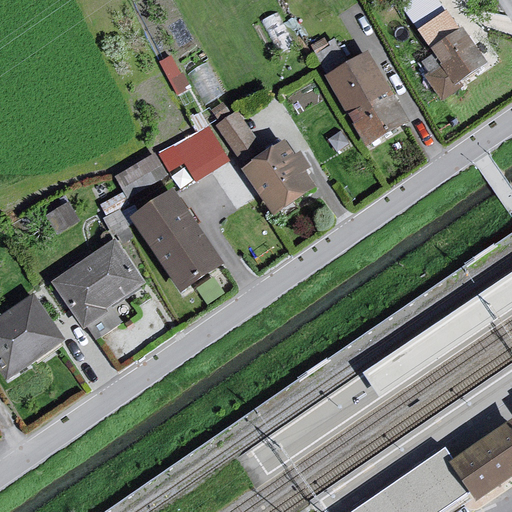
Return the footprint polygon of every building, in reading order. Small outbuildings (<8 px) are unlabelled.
[(452,16),(420,38),(436,61),(423,70),(443,103),(492,66),(452,16)] [(329,81),(374,151),(416,128),(372,61),(329,81)] [(218,120),(243,163),(267,149),(242,106),(218,120)] [(209,120),(174,142),(198,179),(232,157),(209,120)] [(293,143),(245,173),(280,218),(322,193),(293,143)] [(157,150),(116,172),(128,194),(169,172),(157,150)] [(177,193),(132,221),(181,298),(226,269),(177,193)] [(117,241),(55,283),(85,328),(148,287),(117,241)] [(37,296),(0,319),(0,377),(4,383),(67,343),(37,296)] [(484,496),(511,475),(511,432),(463,466),(480,490),(484,496)] [(359,511),(445,511),(480,490),(463,466),(449,450),(359,511)]
